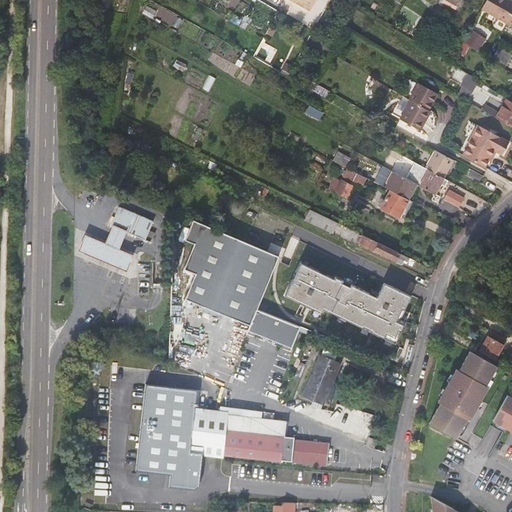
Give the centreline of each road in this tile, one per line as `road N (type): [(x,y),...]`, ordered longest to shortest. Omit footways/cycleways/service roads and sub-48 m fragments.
road 1 (secondary): [(36,0),(26,511)]
road 2 (secondary): [(38,511),(47,0)]
road 3 (tertiary): [(511,203),(467,243),(447,274),(398,463),(394,511)]
road 4 (unknown): [(395,484),(239,485)]
